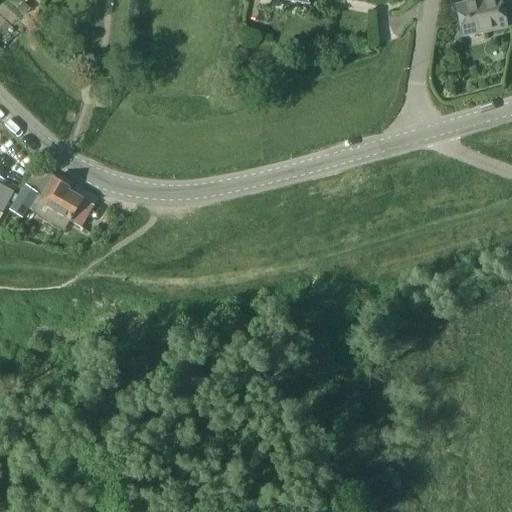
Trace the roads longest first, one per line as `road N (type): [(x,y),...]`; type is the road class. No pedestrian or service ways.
road 1 (tertiary): [(161,190),(258,179),(420,134)]
road 2 (tertiary): [(161,190),(69,164),(0,104)]
road 3 (residential): [(420,134),(413,80),(427,0)]
